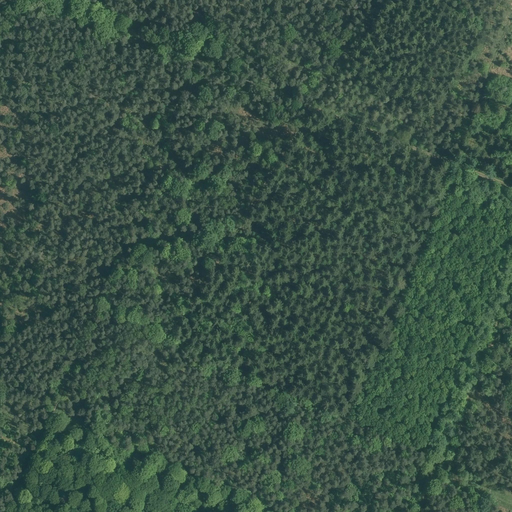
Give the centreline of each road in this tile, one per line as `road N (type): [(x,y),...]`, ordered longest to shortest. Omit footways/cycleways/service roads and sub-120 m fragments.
road 1 (track): [(6,511),(195,55)]
road 2 (track): [(195,55),(511,185)]
road 3 (track): [(195,55),(57,0)]
